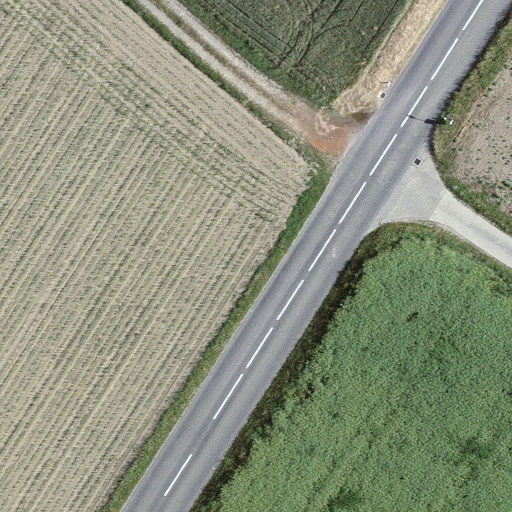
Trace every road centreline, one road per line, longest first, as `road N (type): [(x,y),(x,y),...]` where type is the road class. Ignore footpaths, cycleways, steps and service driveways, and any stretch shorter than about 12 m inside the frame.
road 1 (tertiary): [(154,511),(377,163)]
road 2 (track): [(377,163),(243,82),(155,0)]
road 3 (tertiary): [(377,163),(481,0)]
road 4 (unclassified): [(377,163),(511,254)]
